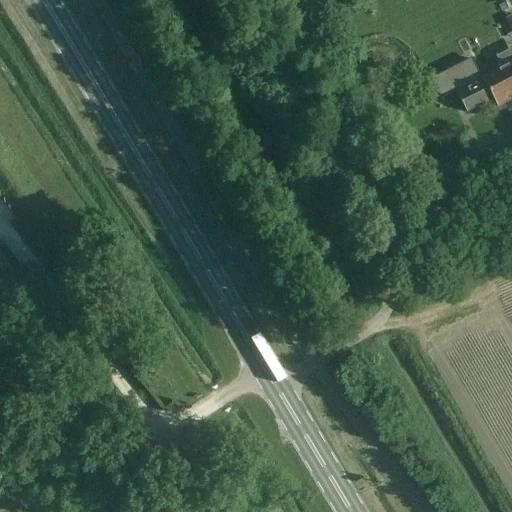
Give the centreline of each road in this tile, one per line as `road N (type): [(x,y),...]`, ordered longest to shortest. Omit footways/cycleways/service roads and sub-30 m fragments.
road 1 (secondary): [(351,511),(40,0)]
road 2 (track): [(123,511),(0,474)]
